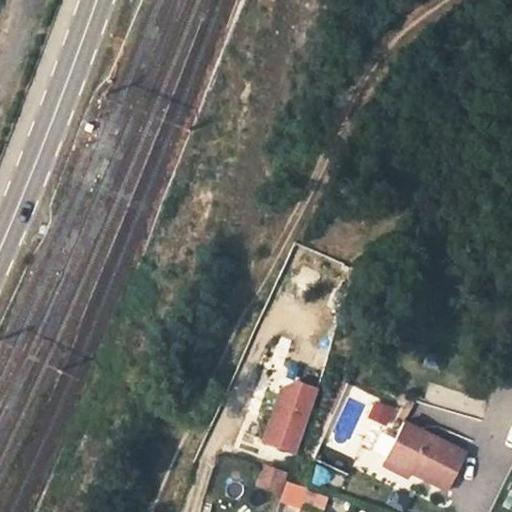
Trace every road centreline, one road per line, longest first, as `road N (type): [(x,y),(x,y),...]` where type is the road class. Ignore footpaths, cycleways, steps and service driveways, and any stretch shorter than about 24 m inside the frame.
road 1 (track): [(295,0),(247,179),(237,286),(250,302)]
road 2 (secondary): [(0,250),(95,0)]
road 3 (track): [(250,302),(155,511)]
